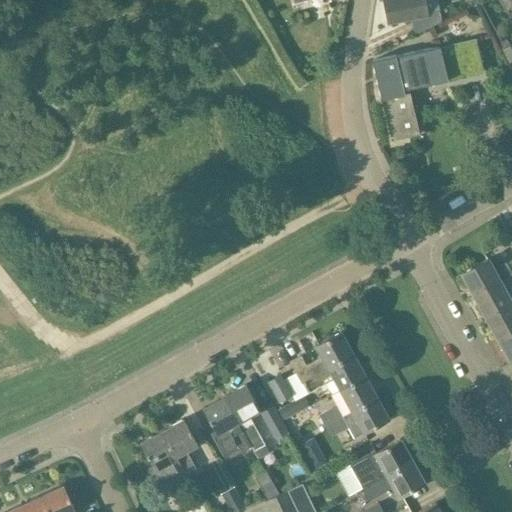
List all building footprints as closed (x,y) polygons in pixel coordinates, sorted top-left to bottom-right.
[(383,0),(388,24),(411,19),(414,35),(441,21),(436,0),(383,0)] [(511,0),(499,0),(498,1),(504,12),(511,7),(511,0)] [(394,55),(371,61),(380,98),(382,98),(392,138),(417,132),(407,92),(403,93),(402,90),(460,76),(456,57),(473,53),(470,39),(394,57),(394,55)] [(499,44),(511,69),(511,43),(510,45),(507,39),(499,44)] [(489,259),(461,273),(473,295),(500,280),(510,275),(511,277),(511,267),(510,269),(507,263),(506,262),(494,268),(489,259)] [(473,295),(485,316),(511,301),(500,280),(473,295)] [(511,328),(511,301),(485,316),(496,337),(511,328)] [(511,328),(496,337),(508,359),(511,356),(511,328)] [(302,383),(354,352),(342,331),(316,345),(322,357),(305,365),(300,355),(289,361),(302,383)] [(366,374),(354,352),(302,383),(307,393),(334,378),(340,389),(366,374)] [(291,395),(280,374),(269,380),(280,401),(291,395)] [(378,396),(366,374),(340,389),(352,410),(378,396)] [(239,422),(238,422),(242,429),(243,428),(252,446),(254,450),(265,444),(249,416),(262,409),(247,383),(225,396),(239,422)] [(307,404),(302,394),(276,407),(282,417),(307,404)] [(242,452),(252,446),(243,428),(242,429),(238,422),(239,422),(225,396),(204,407),(216,430),(211,433),(222,454),(238,445),(242,452)] [(352,410),(343,415),(349,426),(348,427),(354,438),(364,432),(390,418),(378,396),(352,410)] [(318,415),(325,425),(343,415),(337,404),(318,415)] [(288,432),(277,411),(263,419),(275,439),(288,432)] [(343,415),(325,425),(331,436),(349,426),(343,415)] [(184,418),(163,430),(187,476),(197,471),(186,451),(198,444),(184,418)] [(187,476),(163,430),(141,442),(153,465),(148,468),(160,491),(187,476)] [(308,456),(319,449),(313,437),(301,443),(308,456)] [(364,488),(387,475),(413,460),(401,438),(376,452),(375,450),(350,463),(364,488)] [(413,460),(387,475),(398,495),(425,481),(413,460)] [(287,490),(297,511),(313,511),(300,484),(287,490)] [(63,485),(40,496),(47,511),(77,511),(76,510),(75,511),(63,485)] [(234,511),(245,506),(234,486),(221,493),(231,511),(234,511)] [(297,511),(287,490),(264,501),(269,511),(297,511)] [(8,511),(47,511),(40,496),(8,511)] [(441,511),(436,501),(415,511),(441,511)] [(383,511),(379,503),(361,511),(383,511)]
